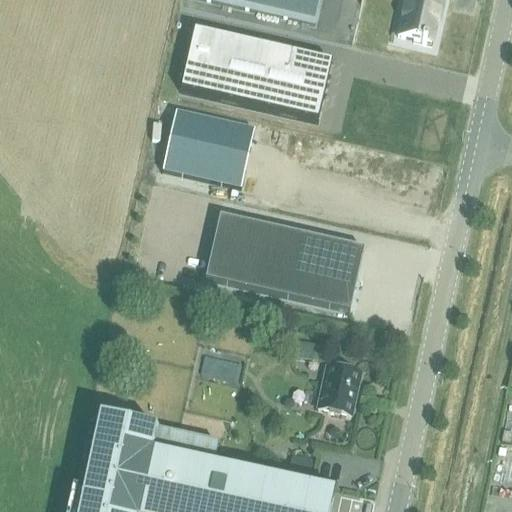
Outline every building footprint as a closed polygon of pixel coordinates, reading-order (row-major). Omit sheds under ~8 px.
[(197,0),(197,2),(314,28),(320,0),(197,0)] [(404,23),(400,41),(430,48),(437,18),(439,18),(442,0),(405,0),(401,22),(404,23)] [(220,28),(243,36),(247,24),(223,16),(220,28)] [(193,36),(179,96),(317,127),(331,68),(193,36)] [(175,117),(162,175),(240,193),(253,134),(175,117)] [(174,207),(177,194),(146,189),(143,202),(174,207)] [(138,245),(174,247),(176,218),(140,216),(138,245)] [(363,252),(219,220),(205,283),(349,315),(363,252)] [(174,262),(175,248),(136,246),(135,260),(174,262)] [(148,281),(174,282),(175,270),(149,269),(148,281)] [(326,371),(317,414),(350,421),(360,378),(326,371)] [(329,511),(333,499),(204,471),(209,447),(94,423),(75,511),(329,511)] [(314,465),(292,460),(287,482),(309,487),(314,465)]
